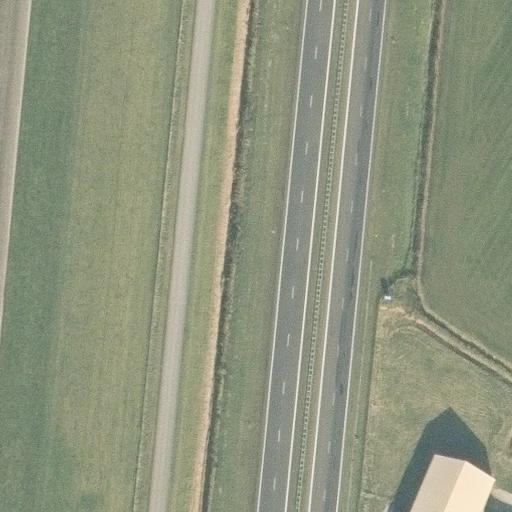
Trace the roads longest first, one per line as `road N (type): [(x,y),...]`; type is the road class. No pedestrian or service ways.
road 1 (trunk): [(326,511),(380,0)]
road 2 (unclassified): [(149,511),(198,0)]
road 3 (trunk): [(321,0),(273,511)]
